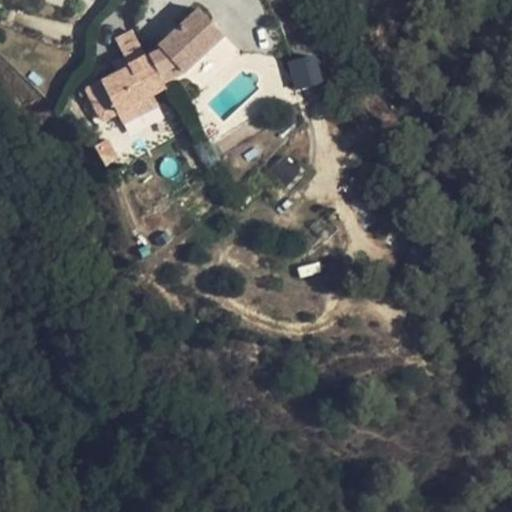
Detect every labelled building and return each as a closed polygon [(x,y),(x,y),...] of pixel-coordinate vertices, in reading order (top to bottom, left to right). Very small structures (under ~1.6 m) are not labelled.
[(162,49),(150,55),(163,81),(183,71),(223,33),(199,9),(179,28),(165,40),(159,46),(162,49)] [(172,20),(158,33),(165,40),(179,28),(172,20)] [(163,81),(150,55),(146,57),(133,31),(116,40),(125,59),(129,67),(119,72),(87,89),(102,117),(116,110),(152,92),(165,86),(163,81)] [(318,57),(296,62),(302,85),(323,80),(318,57)] [(115,64),(119,72),(129,67),(125,59),(115,64)] [(159,105),(152,92),(116,110),(122,122),(159,105)] [(287,156),(274,170),(289,184),(302,170),(287,156)]
